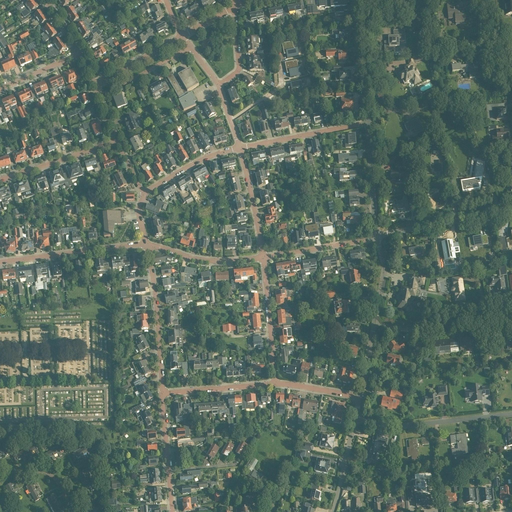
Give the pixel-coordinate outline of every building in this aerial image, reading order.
[(22,5),(18,8),(22,13),(23,12),(36,3),(33,0),(32,0),(28,3),(27,0),(22,4),(22,5)] [(143,0),(146,5),(140,7),(141,10),(149,7),(148,4),(149,3),(149,4),(156,1),(155,0),(143,0)] [(199,1),(196,2),(199,7),(201,6),(204,10),(210,6),(206,0),(205,0),(200,3),(199,1)] [(330,1),(319,1),(319,7),(325,7),(325,8),(335,8),(337,8),(337,2),(337,0),(331,0),(330,0),(330,1)] [(347,11),(346,0),(340,0),(341,1),(337,2),(337,8),(335,8),(336,13),(344,12),(344,11),(347,11)] [(195,6),(189,9),(193,16),(198,13),(196,9),(199,7),(196,2),(193,4),(195,6)] [(36,3),(23,12),(26,16),(38,7),(36,3)] [(454,4),(447,4),(448,19),(455,18),(455,21),(455,23),(455,25),(465,24),(464,9),(454,10),(454,4)] [(73,7),(65,12),(69,18),(82,9),(84,7),(83,5),(75,11),(73,7)] [(104,14),(108,11),(103,5),(100,8),(104,14)] [(300,5),(294,6),(296,17),(305,16),(305,14),(304,9),(301,9),(300,5)] [(153,12),(148,14),(149,17),(151,17),(161,12),(158,6),(151,9),(153,12)] [(288,12),(285,13),(286,18),(289,17),(289,19),(296,17),(294,6),(287,7),(288,12)] [(182,11),(179,13),(182,19),(186,17),(187,19),(193,16),(189,9),(188,8),(186,9),(186,11),(183,12),(182,11)] [(281,8),(275,10),(276,17),(277,20),(277,21),(281,20),(281,19),(286,18),(285,13),(282,13),(281,8)] [(82,9),(69,18),(72,23),(75,21),(76,24),(83,19),(81,17),(80,18),(78,15),(83,11),(82,9)] [(269,16),(266,16),(267,21),(270,21),(270,20),(274,19),(274,21),(277,20),(276,17),(275,10),(268,11),(269,16)] [(36,19),(32,21),(33,24),(44,16),(40,11),(34,16),(36,19)] [(258,13),(256,13),(257,21),(258,23),(267,21),(266,16),(263,17),(262,11),(258,12),(258,13)] [(161,12),(151,17),(152,19),(155,18),(157,21),(163,19),(161,12)] [(246,25),(244,25),(245,30),(252,28),(251,22),(257,21),(256,13),(249,15),(250,18),(245,19),(246,25)] [(333,27),(344,27),(344,22),(349,21),(348,15),(336,15),(336,23),(333,23),(333,27)] [(44,16),(33,24),(31,25),(33,28),(39,24),(41,25),(47,21),(44,16)] [(78,26),(76,28),(79,33),(92,25),(94,23),(93,20),(85,25),(83,23),(84,22),(83,19),(76,24),(78,26)] [(164,24),(158,27),(157,25),(152,27),(151,27),(154,32),(156,31),(158,34),(167,29),(164,24)] [(45,32),(41,35),(43,38),(54,30),(50,25),(43,30),(45,32)] [(92,25),(79,33),(83,38),(91,33),(93,36),(99,31),(98,28),(95,30),(92,25)] [(132,27),(128,30),(135,39),(138,36),(142,44),(148,41),(144,35),(142,31),(137,34),(132,27)] [(150,31),(144,35),(148,41),(154,38),(151,33),(154,32),(151,27),(149,29),(150,31)] [(339,29),(332,29),(332,36),(339,36),(340,39),(345,39),(345,41),(348,41),(348,39),(349,39),(348,32),(339,32),(339,29)] [(54,30),(43,38),(44,40),(48,37),(50,39),(57,35),(54,30)] [(389,42),(384,43),(385,51),(394,51),(393,47),(399,46),(399,41),(405,41),(404,30),(393,30),(394,34),(394,37),(388,37),(389,42)] [(93,39),(86,44),(89,49),(97,44),(98,46),(103,43),(98,36),(102,34),(99,31),(93,36),(94,38),(93,39)] [(256,39),(247,40),(248,46),(259,46),(262,45),(262,39),(265,38),(265,35),(256,36),(256,39)] [(55,46),(48,50),(50,52),(52,51),(63,43),(60,39),(57,40),(56,38),(52,41),(51,41),(55,46)] [(128,40),(125,42),(126,44),(130,51),(137,47),(133,40),(132,41),(132,39),(128,41),(128,40)] [(292,42),(282,44),(283,49),(284,52),(286,52),(287,54),(287,57),(288,58),(287,58),(287,59),(299,56),(298,56),(298,54),(297,52),(297,50),(297,49),(294,50),(293,45),(292,42),(293,42),(292,42)] [(31,53),(36,50),(34,46),(32,43),(27,46),(31,53)] [(63,43),(52,51),(54,53),(58,50),(60,53),(66,48),(63,43)] [(126,44),(120,48),(124,55),(130,51),(126,44)] [(259,46),(248,46),(248,53),(257,52),(257,55),(263,55),(263,51),(259,52),(259,46)] [(95,51),(92,53),(96,59),(103,55),(106,53),(105,51),(102,47),(99,48),(97,50),(95,51)] [(116,50),(111,53),(115,60),(120,57),(116,50)] [(345,50),(326,52),(326,57),(335,56),(335,55),(338,54),(339,60),(339,63),(340,63),(345,63),(345,62),(345,60),(347,59),(346,51),(345,52),(345,50)] [(25,54),(22,55),(26,64),(32,62),(28,53),(26,55),(25,54)] [(20,57),(17,58),(21,66),(26,64),(22,55),(19,56),(20,57)] [(249,59),(247,59),(248,64),(249,64),(249,65),(260,64),(260,60),(264,59),(264,58),(263,55),(257,55),(258,58),(249,59)] [(10,60),(6,62),(10,70),(11,71),(13,70),(13,69),(16,68),(12,59),(11,56),(8,57),(10,60)] [(106,59),(99,64),(103,69),(110,65),(106,59)] [(2,60),(0,61),(1,64),(5,73),(10,70),(6,62),(3,63),(2,60)] [(297,61),(285,63),(286,68),(287,72),(288,71),(289,71),(290,73),(290,77),(290,78),(304,75),(303,75),(303,72),(302,71),(302,69),(302,68),(301,68),(298,69),(297,65),(297,64),(296,61),(297,61)] [(461,65),(451,65),(452,72),(461,71),(461,74),(469,73),(469,79),(475,79),(474,69),(478,68),(477,63),(471,64),(470,61),(465,62),(466,66),(461,66),(461,65)] [(405,72),(398,75),(401,80),(402,80),(404,85),(408,83),(410,89),(421,83),(419,78),(420,78),(416,70),(414,71),(413,68),(412,68),(412,67),(412,66),(404,67),(405,72)] [(74,70),(64,74),(67,80),(66,81),(67,83),(70,82),(70,83),(80,78),(79,75),(77,76),(74,70)] [(166,76),(180,100),(178,101),(184,111),(196,106),(194,103),(197,101),(192,92),(190,94),(189,92),(199,86),(189,70),(178,76),(175,71),(173,72),(166,76)] [(343,71),(339,72),(339,75),(340,82),(343,82),(343,84),(348,84),(348,81),(351,81),(350,72),(349,72),(349,71),(343,71)] [(258,75),(256,78),(263,81),(271,85),(272,83),(258,75)] [(60,77),(54,79),(58,88),(61,86),(63,89),(65,88),(64,85),(60,77)] [(249,77),(243,81),(245,83),(251,92),(253,90),(251,85),(253,84),(249,77)] [(50,84),(48,85),(52,94),(56,92),(55,89),(58,88),(54,79),(49,82),(50,84)] [(160,82),(148,88),(153,96),(160,92),(161,94),(169,90),(164,80),(160,82)] [(230,92),(228,92),(232,103),(239,101),(236,91),(243,86),(248,94),(251,92),(245,83),(242,85),(238,80),(230,86),(231,89),(229,90),(230,92)] [(291,89),(289,90),(290,93),(291,98),(290,98),(290,99),(301,97),(301,96),(300,94),(299,88),(302,88),(302,87),(301,81),(290,83),(290,84),(291,89)] [(44,83),(39,85),(42,93),(48,91),(44,83)] [(39,85),(33,88),(37,96),(42,93),(39,85)] [(29,90),(23,93),(27,101),(29,105),(31,104),(29,100),(33,99),(29,90)] [(23,93),(18,95),(22,104),(23,106),(25,105),(24,103),(27,101),(23,93)] [(83,95),(77,97),(79,99),(82,106),(90,103),(86,95),(84,97),(83,95)] [(121,96),(114,99),(118,108),(128,105),(125,98),(122,99),(121,96)] [(13,97),(7,99),(11,107),(12,110),(17,108),(16,105),(13,97)] [(346,98),(341,98),(341,101),(342,101),(343,114),(348,113),(348,111),(353,111),(352,101),(347,101),(346,98)] [(7,99),(2,102),(6,112),(10,110),(9,108),(11,107),(7,99)] [(426,101),(414,106),(416,111),(428,106),(426,101)] [(200,106),(195,108),(197,113),(200,112),(201,114),(205,112),(208,118),(215,114),(210,105),(203,109),(202,109),(200,106)] [(498,105),(489,106),(490,111),(494,111),(494,115),(496,115),(496,120),(506,119),(505,109),(499,110),(498,105)] [(89,108),(81,112),(83,117),(85,116),(86,118),(95,115),(93,109),(90,110),(89,108)] [(0,123),(1,125),(9,122),(5,113),(3,114),(2,112),(1,113),(0,109),(0,123)] [(195,109),(185,114),(187,118),(197,113),(195,109)] [(139,119),(136,111),(128,114),(129,117),(124,119),(126,123),(125,123),(127,127),(129,133),(130,132),(131,134),(136,132),(135,130),(139,129),(135,120),(139,119)] [(313,114),(310,115),(311,121),(314,121),(315,124),(322,122),(321,117),(324,117),(323,111),(320,111),(321,115),(314,116),(314,115),(313,114)] [(280,119),(281,122),(282,129),(289,128),(287,120),(290,119),(289,114),(286,115),(287,117),(280,119)] [(306,117),(300,118),(301,126),(308,125),(307,120),(310,119),(309,114),(306,115),(306,117)] [(418,119),(405,125),(408,132),(415,129),(418,134),(423,131),(418,119)] [(244,127),(242,127),(244,133),(243,133),(244,137),(246,137),(251,135),(248,125),(249,125),(248,121),(243,123),(244,127)] [(265,121),(258,123),(258,125),(260,125),(261,133),(261,134),(268,133),(268,132),(267,124),(266,124),(265,121)] [(274,121),(271,121),(272,126),(275,126),(276,131),(282,129),(281,122),(274,123),(274,121)] [(90,123),(86,124),(88,129),(92,128),(96,136),(102,134),(99,125),(98,125),(97,122),(90,125),(90,123)] [(78,132),(77,133),(80,142),(86,140),(83,131),(82,131),(81,128),(77,130),(78,132)] [(216,128),(212,129),(215,138),(213,139),(215,145),(221,143),(217,131),(216,128)] [(223,129),(217,131),(221,143),(227,141),(223,129)] [(134,139),(130,141),(133,147),(141,143),(142,142),(139,137),(147,133),(145,130),(132,136),(134,139)] [(496,137),(492,138),(493,144),(504,143),(504,139),(508,139),(508,136),(509,136),(509,133),(508,133),(507,130),(503,131),(502,130),(500,130),(499,131),(496,132),(497,136),(496,137)] [(179,134),(174,136),(178,143),(183,140),(179,134)] [(198,137),(197,137),(205,150),(210,147),(208,143),(211,142),(208,135),(205,136),(203,134),(200,136),(199,135),(198,136),(198,137)] [(70,135),(61,138),(63,145),(72,142),(70,135)] [(355,135),(342,136),(342,139),(345,139),(346,145),(346,148),(351,147),(353,147),(352,145),(355,145),(355,144),(355,135)] [(49,142),(45,143),(46,151),(48,151),(49,153),(56,150),(55,148),(58,147),(56,141),(53,142),(53,141),(49,142)] [(193,141),(187,144),(192,155),(198,152),(193,141)] [(312,145),(308,146),(309,152),(314,151),(314,155),(320,154),(320,152),(323,152),(321,145),(319,146),(318,142),(312,143),(312,145)] [(38,148),(35,149),(37,157),(43,155),(39,143),(37,144),(38,148)] [(141,143),(133,147),(136,152),(143,149),(141,143)] [(302,145),(295,146),(297,154),(303,152),(304,156),(307,156),(306,150),(303,151),(302,145)] [(173,147),(171,149),(173,153),(173,152),(173,153),(175,152),(177,155),(178,156),(179,155),(183,162),(188,159),(184,152),(181,146),(175,150),(173,147)] [(290,156),(287,157),(288,162),(291,161),(291,159),(295,158),(295,160),(298,160),(297,154),(295,146),(289,148),(290,156)] [(30,147),(28,148),(29,151),(32,159),(37,157),(35,149),(31,150),(30,147)] [(22,153),(19,154),(21,162),(27,160),(24,152),(23,149),(21,150),(22,153)] [(276,150),(278,157),(278,160),(285,159),(287,169),(290,168),(289,167),(289,165),(288,162),(287,157),(285,157),(283,149),(276,150)] [(270,154),(267,154),(269,163),(273,162),(273,158),(278,157),(276,150),(270,151),(270,154)] [(12,153),(13,156),(15,164),(21,162),(19,154),(15,155),(14,152),(12,153)] [(264,152),(258,154),(260,167),(263,166),(263,164),(263,162),(262,163),(262,161),(266,160),(264,152)] [(258,154),(251,155),(253,162),(256,162),(258,168),(260,167),(258,154)] [(6,158),(3,159),(5,167),(11,166),(7,155),(5,155),(6,158)] [(164,159),(163,159),(165,163),(166,162),(168,166),(167,166),(169,169),(169,170),(170,169),(170,170),(173,168),(176,166),(174,164),(175,163),(173,160),(172,159),(170,155),(164,159)] [(356,155),(338,156),(339,163),(356,162),(356,155)] [(106,156),(101,157),(104,164),(103,164),(105,170),(106,172),(107,173),(110,172),(110,171),(109,169),(116,167),(114,161),(108,163),(106,156)] [(156,167),(153,169),(158,176),(163,173),(161,169),(162,169),(160,165),(159,166),(159,164),(162,163),(158,156),(155,158),(157,162),(154,164),(156,167)] [(95,159),(84,163),(88,172),(94,170),(95,173),(102,171),(99,163),(96,164),(95,159)] [(234,159),(227,161),(229,168),(236,167),(234,159)] [(227,161),(221,162),(223,170),(229,168),(227,161)] [(391,174),(390,175),(390,177),(391,178),(392,180),(396,180),(396,183),(402,183),(401,180),(403,178),(406,178),(407,177),(407,174),(406,173),(406,171),(402,172),(401,162),(395,162),(395,170),(396,170),(396,172),(391,172),(391,174)] [(147,163),(141,167),(146,174),(143,176),(147,183),(153,179),(150,176),(151,175),(149,172),(148,172),(146,168),(149,166),(147,163)] [(216,163),(210,165),(211,169),(212,169),(213,173),(218,172),(216,163)] [(79,165),(73,167),(77,180),(77,178),(82,176),(83,176),(81,169),(79,165)] [(203,166),(198,170),(205,182),(206,181),(205,178),(209,176),(203,166)] [(73,167),(67,169),(70,180),(67,181),(68,183),(69,187),(73,186),(71,182),(77,180),(73,167)] [(259,174),(255,174),(257,181),(264,179),(263,173),(264,173),(263,169),(258,171),(259,174)] [(340,169),(334,170),(334,175),(339,174),(340,181),(357,180),(357,173),(349,173),(349,172),(347,172),(347,173),(340,173),(340,169)] [(56,172),(55,172),(60,186),(68,183),(67,181),(66,176),(63,177),(61,171),(60,171),(59,170),(56,171),(56,172)] [(198,170),(192,173),(196,180),(199,178),(202,183),(205,182),(198,170)] [(60,186),(55,172),(54,173),(54,172),(51,173),(51,174),(50,174),(52,181),(49,182),(52,191),(54,191),(53,188),(60,186)] [(116,173),(111,175),(114,181),(112,183),(113,185),(123,180),(121,174),(117,176),(116,173)] [(476,174),(475,181),(462,183),(464,192),(477,189),(478,189),(479,189),(479,188),(481,175),(476,174)] [(182,179),(189,190),(191,189),(189,187),(190,187),(188,184),(192,182),(188,175),(182,179)] [(38,184),(36,185),(38,189),(42,188),(44,193),(49,191),(48,189),(46,184),(46,182),(44,176),(37,179),(38,184)] [(234,177),(229,178),(230,181),(231,181),(232,187),(240,185),(238,179),(235,180),(234,177)] [(182,179),(176,182),(180,189),(184,187),(185,189),(187,191),(189,190),(182,179)] [(264,179),(257,181),(258,188),(266,186),(264,179)] [(123,180),(113,185),(114,187),(116,185),(118,189),(120,188),(126,185),(123,180)] [(27,183),(21,185),(23,193),(24,196),(25,199),(27,198),(26,196),(27,195),(26,192),(29,191),(27,183)] [(21,185),(15,187),(17,195),(23,193),(21,185)] [(172,185),(166,188),(170,195),(176,192),(172,185)] [(240,185),(232,187),(234,193),(241,192),(240,185)] [(445,203),(443,187),(436,188),(437,192),(430,193),(432,206),(445,203)] [(162,194),(159,197),(162,202),(166,200),(165,198),(168,196),(170,199),(171,201),(173,200),(172,197),(170,195),(166,188),(161,191),(162,194)] [(8,189),(2,191),(6,205),(8,204),(7,201),(5,202),(4,199),(10,197),(8,189)] [(358,190),(348,191),(349,197),(350,198),(349,198),(350,206),(353,206),(354,206),(356,206),(359,206),(359,197),(357,197),(357,196),(358,196),(358,190)] [(267,192),(260,193),(261,200),(272,197),(275,197),(274,194),(268,196),(267,192)] [(236,202),(233,203),(233,206),(234,205),(244,204),(242,197),(235,198),(236,202)] [(272,197),(261,200),(263,206),(270,205),(270,202),(273,201),(272,197)] [(402,201),(392,203),(394,213),(404,211),(404,213),(409,213),(408,211),(410,210),(410,208),(418,207),(417,201),(409,202),(409,200),(406,201),(406,198),(402,199),(402,201)] [(148,205),(145,211),(156,215),(158,209),(163,211),(165,204),(155,200),(153,206),(151,205),(151,206),(148,205)] [(269,216),(265,216),(266,223),(270,222),(270,224),(274,223),(273,221),(276,221),(275,214),(274,210),(279,209),(279,208),(281,207),(281,205),(272,207),(272,208),(267,208),(269,216)] [(111,213),(103,213),(104,234),(104,237),(112,237),(112,238),(113,238),(114,238),(114,236),(114,225),(118,225),(124,224),(123,219),(124,219),(124,217),(124,216),(123,216),(123,212),(116,212),(111,213)] [(350,213),(343,214),(343,221),(346,221),(347,225),(356,224),(357,226),(359,226),(359,224),(360,224),(360,217),(355,218),(354,217),(350,217),(350,213)] [(246,215),(236,217),(238,223),(240,222),(241,225),(245,224),(245,222),(247,221),(246,215)] [(151,223),(153,230),(160,229),(163,228),(163,226),(161,219),(153,218),(154,223),(151,223)] [(316,227),(303,230),(304,236),(309,235),(309,239),(313,238),(318,237),(316,227)] [(57,235),(54,235),(55,245),(62,245),(61,241),(63,240),(62,235),(66,235),(65,229),(61,230),(61,231),(60,231),(60,232),(57,233),(57,235)] [(75,229),(68,230),(69,237),(72,236),(73,243),(80,242),(80,237),(79,232),(75,233),(75,229)] [(92,231),(88,232),(89,241),(97,240),(96,234),(95,229),(92,230),(92,231)] [(160,229),(153,230),(155,238),(162,236),(160,229)] [(200,230),(199,239),(203,239),(202,242),(201,242),(200,249),(206,250),(207,246),(208,246),(209,239),(205,239),(205,237),(203,237),(204,231),(200,230)] [(51,231),(43,233),(43,236),(43,237),(45,250),(47,249),(47,248),(49,248),(48,240),(49,240),(49,238),(52,238),(51,231)] [(296,234),(292,234),(293,246),(301,245),(300,238),(304,238),(303,236),(303,231),(296,231),(296,234)] [(25,233),(26,239),(28,251),(34,250),(33,242),(32,242),(31,240),(30,238),(29,232),(25,233)] [(36,233),(34,233),(36,245),(40,244),(40,249),(42,249),(42,250),(45,250),(43,237),(43,236),(38,237),(38,234),(37,234),(36,233)] [(183,238),(180,244),(187,247),(191,235),(187,234),(185,239),(183,238)] [(191,235),(187,247),(193,249),(195,242),(191,241),(193,236),(191,235)] [(281,239),(280,239),(281,247),(288,246),(286,238),(285,238),(285,235),(280,235),(281,239)] [(474,238),(468,239),(469,248),(478,246),(488,244),(487,236),(486,236),(486,237),(481,238),(481,237),(474,238)] [(233,239),(227,239),(227,249),(235,249),(235,244),(237,244),(237,237),(233,237),(233,239)] [(6,238),(0,239),(2,249),(6,249),(6,254),(8,254),(9,254),(11,254),(9,241),(6,241),(6,238)] [(14,241),(9,241),(11,254),(13,254),(14,253),(15,253),(15,249),(18,249),(17,238),(13,239),(14,241)] [(243,242),(244,248),(251,247),(250,238),(243,239),(243,242)] [(451,242),(442,244),(445,261),(454,259),(453,254),(459,253),(457,244),(452,245),(451,242)] [(421,248),(409,250),(410,258),(417,256),(416,255),(422,254),(421,248)] [(364,250),(350,253),(351,261),(365,259),(364,250)] [(129,257),(122,258),(124,268),(124,272),(126,281),(135,280),(134,273),(135,273),(135,269),(137,269),(136,256),(129,257)] [(167,256),(154,257),(155,265),(164,264),(164,262),(172,261),(173,258),(167,256)] [(335,257),(322,260),(323,267),(337,265),(335,257)] [(111,261),(109,261),(109,267),(112,267),(113,272),(116,271),(116,269),(124,268),(122,258),(112,260),(111,260),(111,261)] [(102,261),(95,262),(96,269),(97,269),(97,272),(107,271),(107,274),(105,274),(106,279),(101,280),(102,284),(111,282),(111,277),(109,267),(109,261),(102,262),(102,261)] [(75,268),(73,269),(73,273),(79,272),(80,276),(83,276),(83,272),(82,262),(75,263),(75,268)] [(295,262),(288,263),(291,277),(294,276),(294,274),(293,272),(301,271),(301,270),(302,270),(301,268),(300,268),(300,266),(295,266),(295,262)] [(309,262),(302,263),(304,271),(307,270),(308,273),(310,273),(311,274),(309,262)] [(288,263),(282,265),(284,276),(288,276),(288,277),(291,277),(288,263)] [(53,269),(50,270),(50,273),(51,277),(51,280),(57,279),(56,277),(61,277),(60,265),(52,266),(53,269)] [(282,265),(275,266),(278,277),(281,277),(281,279),(283,279),(283,276),(284,276),(282,265)] [(46,266),(41,267),(43,282),(46,282),(45,278),(51,277),(50,273),(47,273),(46,266)] [(498,279),(489,280),(489,286),(496,285),(497,294),(499,293),(499,294),(503,294),(503,293),(505,293),(503,275),(506,275),(505,266),(499,267),(500,275),(501,275),(501,277),(498,277),(498,279)] [(37,274),(34,274),(34,277),(36,287),(43,286),(43,282),(41,267),(40,267),(38,267),(36,268),(36,269),(36,271),(37,271),(37,274)] [(171,267),(161,269),(162,276),(172,274),(171,267)] [(30,268),(24,269),(26,278),(31,277),(33,291),(36,291),(36,287),(34,277),(32,277),(30,268)] [(184,274),(181,274),(181,284),(185,284),(190,284),(190,275),(195,276),(196,270),(185,268),(184,274)] [(340,270),(341,273),(341,276),(349,274),(351,285),(359,283),(359,279),(360,279),(359,274),(358,274),(358,272),(350,273),(349,268),(340,270)] [(253,269),(246,270),(247,281),(248,281),(247,279),(253,278),(253,282),(256,282),(256,275),(253,275),(253,269)] [(240,271),(233,272),(235,284),(239,283),(239,284),(242,284),(240,271)] [(202,280),(198,280),(199,288),(207,286),(206,282),(211,282),(209,272),(201,274),(202,279),(201,279),(202,280)] [(225,274),(216,274),(216,281),(228,281),(228,272),(225,272),(225,274)] [(399,300),(398,308),(405,309),(405,310),(406,311),(407,312),(408,312),(409,312),(410,311),(411,310),(411,309),(410,308),(409,307),(410,297),(415,298),(415,297),(417,297),(419,297),(420,295),(420,294),(420,292),(418,291),(416,291),(416,290),(417,284),(423,285),(425,279),(410,276),(409,283),(410,283),(409,289),(402,287),(400,295),(402,296),(401,301),(399,300)] [(451,289),(451,290),(451,291),(452,292),(453,293),(454,293),(455,302),(465,300),(462,278),(452,279),(453,288),(452,288),(451,289)] [(173,280),(163,281),(164,288),(165,288),(165,290),(171,289),(172,290),(181,288),(180,284),(174,285),(173,280)] [(147,281),(135,283),(136,286),(140,286),(140,289),(148,288),(147,281)] [(283,292),(276,293),(276,299),(283,299),(286,298),(290,298),(289,296),(288,296),(287,292),(291,292),(291,288),(282,289),(283,292)] [(178,298),(165,300),(166,304),(169,304),(169,305),(179,303),(179,302),(182,301),(182,300),(186,299),(186,296),(181,297),(178,298)] [(138,308),(134,308),(135,312),(138,311),(145,311),(145,308),(145,307),(146,307),(146,302),(145,302),(144,298),(139,299),(135,299),(135,302),(139,302),(139,308),(138,308)] [(338,299),(329,301),(329,305),(334,305),(334,309),(336,309),(336,310),(334,310),(335,316),(341,315),(341,314),(347,313),(349,313),(348,307),(347,302),(341,303),(341,302),(338,302),(338,299)] [(168,313),(167,313),(167,320),(177,319),(177,315),(178,315),(178,314),(178,307),(173,307),(173,309),(168,310),(168,313)] [(283,312),(277,312),(278,319),(285,318),(288,318),(291,318),(291,315),(288,315),(288,311),(290,311),(290,308),(283,309),(283,312)] [(141,313),(134,314),(134,317),(136,317),(136,323),(147,323),(147,316),(141,316),(141,313)] [(177,319),(167,320),(168,326),(175,326),(175,329),(183,328),(182,325),(178,325),(177,319)] [(250,323),(247,324),(247,326),(250,326),(253,326),(254,329),(255,329),(256,332),(260,331),(260,329),(261,329),(260,322),(253,323),(250,323)] [(347,325),(347,332),(355,333),(354,337),(360,337),(360,326),(359,326),(347,325)] [(175,332),(168,332),(168,339),(182,338),(182,332),(183,332),(183,328),(175,329),(175,332)] [(142,334),(130,335),(131,338),(132,339),(136,338),(138,341),(136,343),(138,346),(146,342),(144,336),(143,337),(142,334)] [(254,339),(253,339),(254,348),(258,348),(259,350),(263,350),(262,345),(261,345),(261,338),(258,338),(258,335),(254,336),(254,339)] [(502,335),(499,336),(499,340),(502,340),(503,345),(507,344),(508,349),(511,348),(511,336),(502,337),(502,335)] [(182,338),(168,339),(169,345),(176,344),(176,349),(178,349),(178,347),(183,347),(182,338)] [(463,344),(460,345),(461,351),(463,350),(463,353),(472,352),(472,349),(474,348),(473,341),(471,341),(471,339),(462,340),(463,344)] [(457,340),(433,343),(434,355),(450,353),(450,348),(457,347),(458,352),(460,352),(459,344),(457,344),(457,340)] [(146,342),(138,346),(136,347),(139,353),(149,348),(146,342)] [(394,343),(389,346),(392,351),(392,353),(400,355),(400,352),(405,349),(401,344),(399,346),(399,345),(396,344),(396,345),(394,343)] [(350,347),(348,354),(353,355),(352,357),(353,358),(355,358),(356,358),(356,356),(358,349),(350,347)] [(190,356),(188,357),(189,364),(193,364),(194,371),(200,370),(199,361),(199,359),(192,360),(192,358),(190,358),(190,356)] [(389,356),(387,363),(391,363),(391,364),(396,365),(396,364),(398,365),(400,358),(389,356)] [(223,365),(222,357),(217,357),(218,362),(212,362),(212,369),(218,369),(218,366),(223,365)] [(146,361),(145,361),(139,364),(138,362),(141,361),(140,359),(135,361),(138,367),(137,368),(138,372),(149,367),(146,361)] [(284,365),(282,371),(286,372),(286,373),(291,374),(291,373),(295,373),(296,368),(299,369),(300,362),(294,360),(293,367),(287,366),(284,365)] [(300,365),(299,371),(301,371),(300,375),(307,376),(308,372),(309,373),(309,370),(312,371),(313,365),(313,360),(310,360),(309,364),(302,363),(302,366),(300,365)] [(177,364),(170,364),(171,371),(178,370),(178,367),(182,367),(182,370),(183,370),(183,376),(188,375),(187,363),(177,364)] [(255,365),(251,365),(252,374),(256,374),(256,375),(260,374),(260,368),(264,368),(264,365),(255,366),(255,365)] [(313,365),(312,371),(315,371),(314,376),(318,376),(318,377),(322,378),(324,370),(326,370),(327,366),(324,366),(323,370),(319,369),(319,370),(315,369),(316,365),(313,365)] [(136,382),(133,384),(135,387),(144,382),(147,381),(145,377),(152,374),(149,367),(138,372),(136,373),(139,379),(135,381),(136,382)] [(341,368),(339,379),(343,380),(342,382),(346,383),(347,381),(351,382),(353,372),(349,371),(349,372),(345,371),(345,369),(341,368)] [(144,382),(135,387),(140,397),(149,392),(147,387),(146,387),(144,382)] [(437,399),(437,396),(447,395),(446,386),(439,387),(440,392),(437,392),(437,394),(428,395),(428,398),(423,398),(423,407),(429,406),(429,408),(431,408),(436,408),(436,407),(438,407),(437,403),(438,402),(437,399)] [(471,392),(466,392),(467,399),(472,399),(472,403),(475,403),(475,404),(480,404),(479,402),(482,402),(482,397),(490,396),(489,388),(481,389),(481,386),(471,387),(471,392)] [(383,398),(381,407),(388,408),(387,410),(391,411),(391,409),(397,410),(399,402),(393,401),(394,399),(401,400),(402,393),(391,391),(390,398),(390,400),(383,398)] [(140,397),(138,398),(139,400),(141,399),(144,404),(150,401),(149,400),(152,398),(149,392),(140,397)] [(276,394),(276,403),(276,406),(279,406),(279,411),(285,411),(285,406),(282,406),(283,404),(283,401),(284,394),(276,394)] [(261,399),(258,400),(258,406),(262,406),(262,403),(266,403),(266,404),(270,403),(270,395),(268,395),(267,395),(265,395),(265,396),(261,396),(261,399)] [(287,399),(286,404),(292,405),(292,407),(299,408),(300,402),(297,401),(298,396),(294,395),(294,396),(289,396),(289,400),(287,399)] [(254,396),(247,396),(248,407),(252,406),(252,409),(258,408),(257,403),(255,403),(254,396)] [(234,397),(235,405),(235,406),(242,406),(242,410),(245,410),(244,402),(241,402),(241,397),(234,397)] [(304,400),(302,410),(303,410),(310,411),(309,413),(316,414),(318,402),(304,400)] [(184,409),(182,409),(182,405),(178,405),(178,402),(174,403),(175,406),(174,406),(175,412),(182,412),(184,411),(187,411),(192,411),(191,405),(184,405),(184,409)] [(333,402),(331,409),(332,410),(333,411),(332,416),(336,417),(335,423),(340,424),(341,423),(342,420),(341,418),(342,414),(341,414),(342,408),(343,409),(344,405),(335,403),(333,402)] [(224,403),(217,404),(218,414),(225,414),(225,415),(228,415),(228,410),(227,410),(227,409),(224,409),(224,403)] [(205,405),(194,406),(195,413),(203,412),(204,419),(206,419),(205,412),(205,405)] [(145,408),(142,410),(142,409),(135,413),(137,418),(140,416),(141,418),(143,417),(145,421),(151,418),(148,412),(147,412),(145,408)] [(184,411),(182,412),(175,412),(176,418),(176,423),(183,422),(183,418),(183,415),(187,415),(188,414),(187,411),(184,411)] [(145,421),(143,422),(146,427),(154,424),(151,418),(145,421)] [(148,430),(142,431),(142,436),(147,436),(147,435),(148,435),(148,439),(156,439),(155,432),(148,433),(148,430)] [(466,435),(450,436),(451,445),(457,444),(458,450),(451,451),(452,456),(468,454),(466,435)] [(317,443),(316,447),(320,447),(320,448),(332,450),(334,438),(333,438),(334,436),(329,436),(329,437),(322,436),(321,443),(317,443)] [(367,454),(366,460),(366,461),(366,462),(367,463),(368,463),(369,463),(370,463),(371,462),(371,461),(372,460),(373,458),(372,457),(373,456),(376,456),(379,443),(387,445),(389,439),(385,439),(374,436),(373,441),(371,441),(371,445),(370,445),(369,450),(369,454),(367,454)] [(192,441),(177,442),(178,448),(193,447),(192,442),(204,441),(204,443),(208,443),(207,437),(204,437),(192,438),(192,441)] [(409,451),(407,452),(408,458),(411,457),(412,462),(419,461),(417,440),(408,441),(409,451)] [(242,442),(236,453),(243,457),(249,446),(242,442)] [(228,443),(221,454),(228,458),(234,447),(228,443)] [(314,445),(303,443),(302,450),(312,452),(314,445)] [(64,444),(58,448),(60,452),(64,450),(66,454),(69,452),(64,444)] [(94,444),(87,447),(90,452),(94,449),(96,453),(98,452),(94,444)] [(148,446),(145,446),(145,449),(149,448),(149,453),(158,452),(158,444),(148,445),(148,446)] [(35,445),(28,448),(31,453),(35,451),(37,454),(39,453),(35,445)] [(213,445),(207,456),(214,460),(220,448),(213,445)] [(5,446),(0,448),(0,451),(1,454),(5,452),(7,455),(10,454),(5,446)] [(87,447),(81,450),(83,455),(87,453),(89,457),(92,455),(90,452),(87,447)] [(28,448),(22,452),(24,456),(28,454),(30,458),(33,457),(31,453),(28,448)] [(58,448),(51,451),(54,456),(58,454),(60,457),(62,456),(60,452),(58,448)] [(81,450),(72,455),(75,460),(81,456),(83,460),(85,459),(83,455),(81,450)] [(297,450),(295,460),(303,462),(304,459),(305,452),(297,450)] [(51,451),(42,456),(45,460),(51,457),(53,461),(56,459),(54,456),(51,451)] [(22,452),(13,456),(15,461),(22,458),(24,461),(26,460),(24,456),(22,452)] [(149,462),(145,462),(146,465),(149,465),(149,466),(158,465),(157,461),(158,461),(158,457),(157,457),(148,458),(149,462)] [(252,457),(245,467),(250,471),(247,475),(254,480),(255,478),(264,485),(268,479),(255,471),(253,473),(252,472),(259,462),(252,457)] [(315,471),(316,471),(316,472),(320,473),(321,472),(326,474),(327,474),(328,470),(329,470),(330,467),(330,466),(329,466),(330,463),(330,462),(329,462),(319,459),(318,459),(318,460),(317,462),(315,468),(316,468),(315,471)] [(88,469),(79,474),(81,476),(84,474),(86,478),(91,476),(88,469)] [(184,476),(180,476),(181,482),(192,481),(192,478),(197,477),(200,476),(199,471),(187,472),(187,475),(184,475),(184,476)] [(86,478),(83,480),(84,483),(88,481),(90,485),(94,482),(91,476),(86,478)] [(14,482),(5,487),(9,494),(14,491),(12,487),(15,485),(14,482)] [(36,482),(27,486),(31,493),(35,490),(33,486),(37,484),(36,482)] [(94,482),(90,485),(86,487),(88,489),(91,487),(94,494),(99,491),(94,482)] [(119,482),(111,482),(112,490),(120,489),(119,482)] [(182,491),(181,491),(182,494),(183,494),(183,495),(191,494),(190,490),(194,490),(199,489),(199,488),(207,488),(207,483),(199,483),(199,486),(194,486),(190,487),(186,487),(186,488),(182,488),(182,491)] [(312,491),(310,499),(319,502),(321,493),(316,492),(316,489),(319,489),(319,487),(312,485),(310,491),(312,491)] [(413,487),(407,488),(409,501),(414,501),(414,500),(416,500),(417,507),(422,507),(426,507),(426,506),(431,506),(430,504),(432,504),(432,500),(430,500),(430,496),(421,497),(420,493),(413,494),(413,487)] [(500,493),(499,493),(500,499),(504,499),(504,500),(509,500),(508,498),(510,498),(511,496),(509,495),(508,495),(508,492),(508,488),(507,488),(507,487),(503,488),(503,489),(500,489),(500,493)] [(35,490),(31,493),(35,502),(40,499),(37,493),(40,491),(39,488),(35,490)] [(14,491),(9,494),(14,502),(19,500),(15,494),(19,492),(17,489),(14,491)] [(477,489),(464,491),(466,504),(474,503),(473,499),(478,498),(477,489)] [(494,489),(481,490),(482,503),(490,502),(489,498),(495,498),(494,489)] [(446,497),(444,497),(445,504),(448,503),(448,504),(453,504),(453,503),(455,502),(455,499),(457,499),(456,498),(455,498),(455,496),(450,496),(450,494),(446,494),(446,497)] [(56,495),(47,499),(51,506),(56,503),(53,499),(57,497),(56,495)] [(374,509),(373,509),(374,511),(375,511),(374,511),(380,511),(379,504),(379,502),(383,502),(382,497),(376,498),(374,499),(374,505),(374,509)] [(395,499),(385,500),(386,506),(385,506),(385,511),(395,511),(395,506),(399,506),(400,511),(405,511),(403,497),(398,497),(399,503),(395,503),(395,499)] [(360,498),(352,498),(352,510),(361,510),(361,503),(360,503),(360,498)] [(89,500),(81,504),(82,507),(86,505),(88,509),(92,506),(89,500)] [(59,501),(56,503),(51,506),(54,511),(59,510),(57,506),(60,504),(59,501)]
